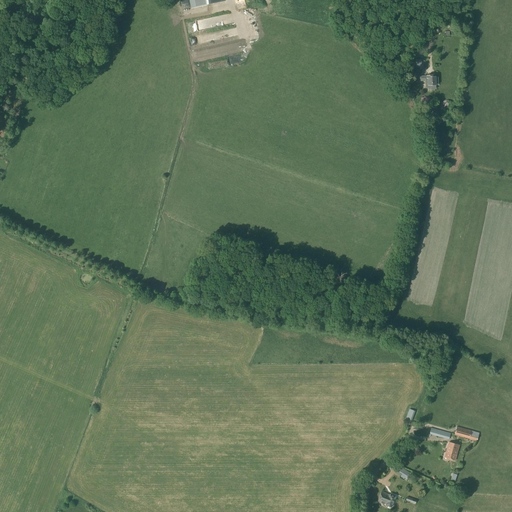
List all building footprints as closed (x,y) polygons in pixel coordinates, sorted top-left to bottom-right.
[(225,1),(225,0),(188,0),(191,9),(225,1)] [(210,34),(194,37),(196,45),(215,41),(212,28),(220,26),(218,18),(207,20),(210,34)] [(435,90),(435,89),(435,85),(438,85),(438,78),(436,78),(436,76),(433,76),(433,75),(432,75),(432,74),(429,74),(429,75),(426,75),(426,76),(420,76),(420,82),(425,81),(425,87),(427,88),(430,88),(430,89),(431,90),(435,90)] [(411,421),(415,411),(409,409),(406,418),(411,421)] [(476,441),(479,433),(471,431),(457,427),(454,435),(469,439),(476,441)] [(449,439),(450,433),(431,428),(429,434),(449,439)] [(455,461),(459,445),(449,442),(444,458),(455,461)] [(405,470),(395,464),(393,467),(392,467),(391,470),(401,476),(400,478),(403,480),(406,476),(408,477),(410,473),(405,470)] [(391,507),(395,497),(382,491),(378,502),(385,505),(391,507)]
